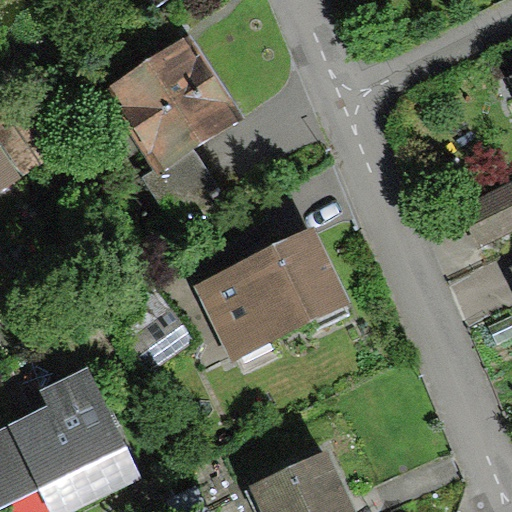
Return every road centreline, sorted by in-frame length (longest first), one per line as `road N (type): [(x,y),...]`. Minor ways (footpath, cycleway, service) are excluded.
road 1 (residential): [(510,511),(340,103)]
road 2 (residential): [(340,103),(511,19)]
